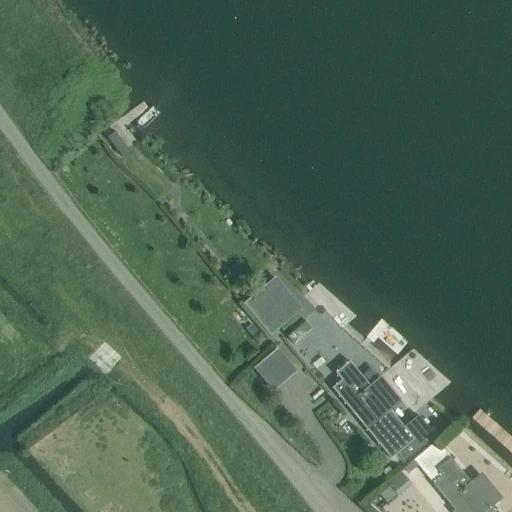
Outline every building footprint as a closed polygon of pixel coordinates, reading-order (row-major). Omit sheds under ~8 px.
[(272,284),(244,306),(270,337),(298,315),(272,284)] [(301,301),(328,336),(340,326),(313,292),(301,301)] [(257,332),(251,337),(258,345),(264,340),(257,332)] [(276,349),(253,369),(262,380),(286,360),(276,349)] [(353,362),(370,384),(380,376),(363,354),(353,362)] [(341,381),(332,389),(360,423),(390,460),(395,456),(402,464),(435,436),(417,415),(402,427),(389,411),(396,405),(377,382),(370,388),(349,362),(335,374),(341,381)] [(471,484),(450,459),(435,442),(412,461),(432,485),(454,511),(493,511),(490,507),(497,501),(478,478),(471,484)] [(386,484),(397,497),(403,492),(410,486),(399,473),(392,479),(386,484)]
